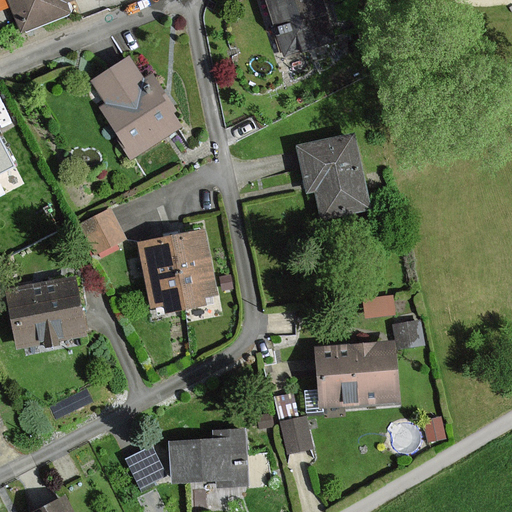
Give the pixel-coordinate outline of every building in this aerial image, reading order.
[(9,0),(22,32),(64,14),(60,5),(71,0),(9,0)] [(320,0),(268,0),(285,56),(333,42),(332,37),(322,5),(320,0)] [(128,59),(86,83),(131,159),(180,130),(151,81),(144,85),(128,59)] [(0,130),(0,189),(23,179),(0,130)] [(353,135),(297,147),(306,194),(316,192),(321,219),(367,210),(353,135)] [(123,238),(109,211),(81,225),(95,253),(123,238)] [(202,232),(140,244),(151,307),(165,305),(166,312),(203,306),(201,296),(213,294),(202,232)] [(74,277),(7,287),(16,347),(83,338),(74,277)] [(363,312),(393,311),(392,291),(362,292),(363,312)] [(419,315),(392,319),(395,343),(422,339),(419,315)] [(396,345),(313,348),(316,409),(399,405),(396,345)] [(440,418),(424,421),(428,441),(444,438),(440,418)] [(304,419),(282,424),(288,452),(311,447),(304,419)] [(246,430),(220,432),(221,445),(170,447),(171,482),(216,480),(217,488),(249,486),(246,430)] [(134,480),(162,475),(157,447),(129,452),(134,480)] [(70,511),(64,499),(38,511),(70,511)]
